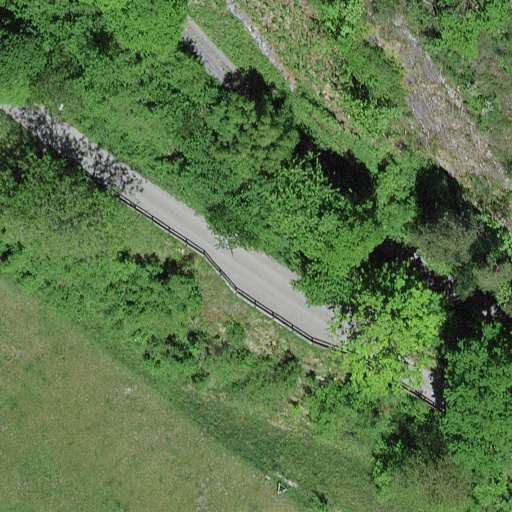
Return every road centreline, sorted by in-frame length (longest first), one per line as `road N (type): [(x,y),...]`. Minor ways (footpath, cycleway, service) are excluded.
road 1 (unclassified): [(0,89),(146,197),(511,429)]
road 2 (track): [(511,327),(316,154),(191,0)]
